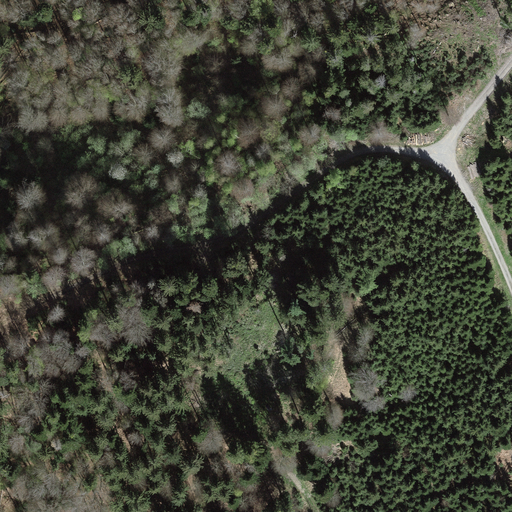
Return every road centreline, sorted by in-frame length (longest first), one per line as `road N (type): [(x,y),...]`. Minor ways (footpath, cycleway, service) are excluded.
road 1 (track): [(511,291),(450,167),(423,152),(373,148),(335,162),(228,235),(115,264),(0,323)]
road 2 (track): [(312,511),(258,455),(0,324)]
road 3 (track): [(437,156),(511,61)]
